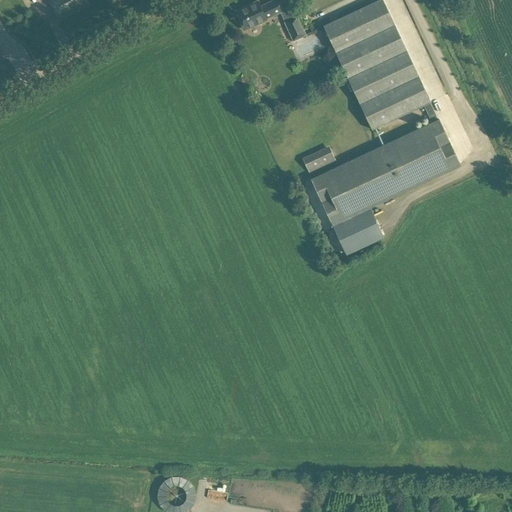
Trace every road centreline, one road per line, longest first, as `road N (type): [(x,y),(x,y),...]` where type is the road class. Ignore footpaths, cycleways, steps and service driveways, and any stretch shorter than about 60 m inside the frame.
road 1 (unclassified): [(170,0),(0,95)]
road 2 (track): [(444,0),(511,139)]
